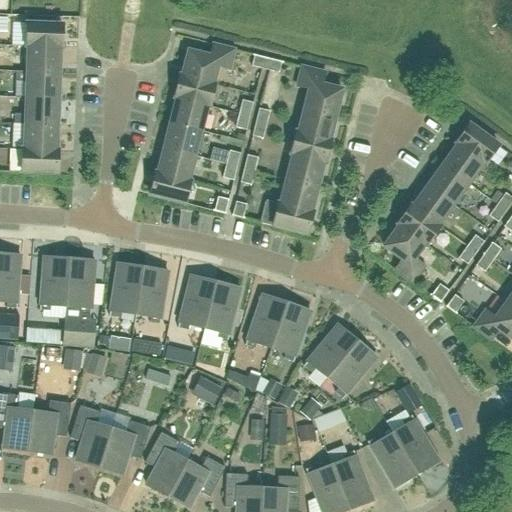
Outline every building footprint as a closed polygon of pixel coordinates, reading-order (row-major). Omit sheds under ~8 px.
[(266,11),(263,22),(285,28),(288,17),(266,11)] [(27,47),(61,48),(62,25),(26,24),(25,47),(27,47)] [(179,77),(213,86),(214,85),(212,84),(216,67),(228,70),(233,50),(212,45),(209,57),(187,51),(187,55),(185,54),(182,64),(184,65),(181,76),(179,76),(179,77)] [(26,72),(58,74),(59,61),(60,61),(61,48),(27,47),(26,72)] [(264,70),(267,59),(254,56),(251,67),(264,70)] [(280,63),(267,59),(264,70),(277,73),(280,63)] [(308,90),(304,107),(335,114),(337,104),(339,104),(342,94),(340,94),(341,90),(321,85),(324,73),(301,67),(296,87),(308,90)] [(26,72),(25,98),(59,100),(59,87),(58,87),(58,74),(26,72)] [(213,86),(179,77),(174,98),(208,107),(213,86)] [(59,100),(25,98),(25,116),(14,115),(14,124),(56,126),(57,113),(58,113),(59,100)] [(167,123),(200,132),(206,107),(208,108),(208,107),(174,98),(173,99),(175,100),(172,111),(171,111),(167,123)] [(238,115),(248,117),(251,104),(241,102),(238,115)] [(335,114),(304,107),(298,131),(330,139),(333,129),(331,129),(335,114)] [(268,113),(258,110),(252,137),(262,139),(268,113)] [(248,117),(238,115),(235,128),(245,131),(248,117)] [(163,149),(194,157),(200,132),(167,123),(164,136),(166,137),(163,149)] [(56,126),(14,124),(24,125),(23,149),(21,149),(21,150),(57,151),(58,139),(56,139),(56,126)] [(454,145),(481,165),(482,164),(484,165),(497,146),(469,125),(454,145)] [(330,139),(298,131),(297,133),(295,132),(292,144),(284,142),(281,152),(290,154),(324,163),(330,141),(328,140),(329,139),(330,139)] [(441,167),(467,185),(481,165),(454,145),(448,154),(449,155),(441,167)] [(188,181),(194,157),(163,149),(160,162),(158,161),(155,174),(189,182),(188,181)] [(56,174),(57,151),(21,150),(21,173),(56,174)] [(225,165),(235,167),(239,154),(228,152),(225,165)] [(324,163),(290,154),(290,155),(291,156),(285,179),(316,187),(319,175),(321,176),(324,163)] [(243,170),(253,172),(257,159),(247,157),(243,170)] [(235,167),(225,165),(221,178),(232,181),(235,167)] [(425,186),(452,206),(467,185),(441,167),(434,176),(432,175),(425,186)] [(243,170),(240,183),(250,186),(253,172),(243,170)] [(189,182),(155,174),(149,196),(184,205),(189,182)] [(316,187),(285,179),(279,203),(312,211),(315,201),(313,200),(316,187)] [(438,226),(452,206),(425,186),(417,196),(419,197),(412,207),(438,226)] [(496,206),(505,212),(511,201),(511,199),(504,194),(503,196),(497,192),(490,201),(496,205),(496,206)] [(227,201),(217,198),(213,212),(223,215),(227,201)] [(259,224),(306,235),(312,211),(279,203),(279,204),(265,201),(259,224)] [(245,206),(235,203),(232,216),(242,219),(245,206)] [(397,227),(423,246),(424,245),(425,246),(439,227),(438,226),(412,207),(410,206),(396,225),(398,226),(397,227)] [(496,206),(488,217),(497,223),(505,212),(496,206)] [(511,216),(503,228),(511,234),(511,233),(511,216)] [(423,246),(397,227),(391,236),(389,235),(383,244),(385,245),(383,247),(401,260),(394,270),(411,283),(423,267),(413,260),(423,246)] [(466,248),(475,254),(483,243),(474,237),(466,248)] [(483,256),(492,262),(496,255),(500,251),(492,245),(483,256)] [(466,248),(458,259),(467,265),(475,254),(466,248)] [(20,256),(0,255),(0,302),(6,303),(5,308),(15,309),(16,310),(20,256)] [(483,256),(475,267),(483,273),(492,262),(483,256)] [(50,306),(65,307),(68,260),(42,258),(38,311),(40,311),(49,312),(50,306)] [(68,260),(65,307),(80,308),(79,314),(89,314),(89,315),(90,315),(94,262),(68,260)] [(120,313),(134,315),(142,269),(116,264),(108,317),(109,317),(119,318),(120,313)] [(167,272),(142,269),(134,315),(149,318),(148,323),(158,324),(158,325),(159,325),(167,272)] [(188,325),(203,329),(214,283),(189,277),(176,329),(178,329),(178,328),(187,331),(188,325)] [(239,289),(214,283),(203,329),(218,333),(216,338),(226,340),(225,341),(227,341),(239,289)] [(447,291),(439,285),(431,297),(439,303),(447,291)] [(270,349),(286,304),(261,296),(244,346),(245,346),(254,349),(256,344),(270,349)] [(463,303),(455,296),(446,307),(454,314),(463,303)] [(286,304),(270,349),(284,354),(282,359),(292,362),(291,362),(293,363),(310,312),(286,304)] [(511,310),(504,305),(494,318),(484,311),(473,328),(490,340),(497,330),(511,340),(511,310)] [(95,321),(64,319),(62,347),(92,350),(95,321)] [(14,324),(15,342),(30,341),(29,323),(14,324)] [(47,342),(45,323),(32,324),(33,343),(47,342)] [(326,379),(356,342),(336,326),(302,367),(303,367),(311,373),(314,369),(326,379)] [(151,333),(147,355),(165,358),(169,336),(151,333)] [(110,337),(108,349),(128,353),(130,341),(110,337)] [(376,359),(356,342),(326,379),(337,388),(334,392),(341,398),(341,399),(342,400),(376,359)] [(168,347),(165,360),(177,363),(181,350),(168,347)] [(17,369),(17,348),(2,348),(2,369),(17,369)] [(49,348),(47,361),(64,364),(66,351),(49,348)] [(67,372),(107,376),(109,357),(69,353),(67,372)] [(194,395),(215,407),(226,389),(205,377),(194,395)] [(385,411),(402,406),(399,393),(381,398),(385,411)] [(2,449),(26,452),(32,412),(16,410),(18,397),(0,394),(0,428),(4,429),(2,449)] [(254,413),(269,417),(273,399),(259,395),(254,413)] [(47,414),(32,412),(26,452),(50,455),(53,436),(65,438),(70,404),(48,401),(47,414)] [(98,468),(110,430),(95,425),(99,413),(79,406),(69,439),(80,442),(75,461),(98,468)] [(404,427),(391,434),(415,475),(438,462),(410,416),(409,417),(401,422),(404,427)] [(110,430),(98,468),(122,475),(128,457),(139,460),(149,428),(129,422),(125,434),(110,430)] [(268,440),(267,422),(256,422),(256,441),(268,440)] [(302,443),(320,442),(319,427),(301,429),(302,443)] [(145,486),(167,497),(186,462),(172,455),(178,443),(160,433),(144,463),(154,468),(145,486)] [(415,475),(391,434),(378,442),(375,437),(367,442),(366,443),(393,488),(415,475)] [(344,461),(330,466),(347,510),(372,501),(353,451),(351,452),(343,456),(344,461)] [(186,462),(167,497),(188,509),(198,492),(208,498),(224,468),(205,458),(199,469),(186,462)] [(320,511),(343,511),(347,510),(330,466),(316,471),(315,466),(306,470),(305,469),(304,470),(320,511)] [(77,493),(98,493),(99,471),(78,470),(77,493)] [(235,511),(259,511),(261,489),(246,489),(246,475),(225,474),(223,508),(235,509),(235,511)] [(276,490),(261,489),(259,511),(284,511),(285,511),(297,511),(298,478),(277,477),(276,490)]
